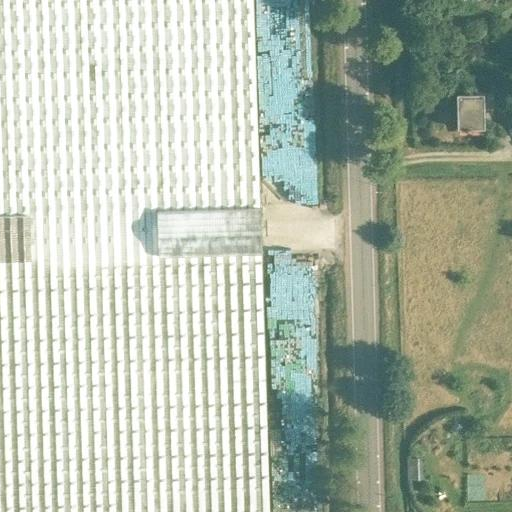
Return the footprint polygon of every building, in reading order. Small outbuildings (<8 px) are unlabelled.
[(252,0),(258,126),(309,124),(303,0),(252,0)] [(484,125),(484,108),(493,108),(492,91),(457,92),(458,126),(467,125),(467,127),(471,127),(471,125),(484,125)] [(156,252),(263,248),(261,204),(221,206),(221,207),(209,208),(210,225),(193,226),(193,209),(140,211),(140,224),(138,224),(139,234),(149,233),(149,242),(155,242),(156,252)] [(0,211),(0,257),(25,257),(24,211),(0,211)] [(290,371),(312,369),(301,254),(266,257),(272,314),(284,312),(286,330),(274,331),(277,354),(288,353),(290,371)]
